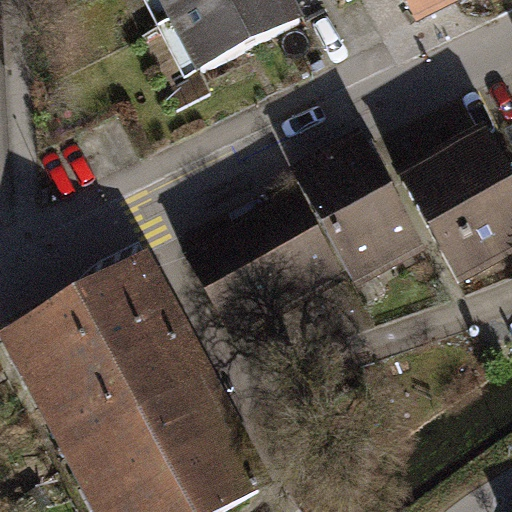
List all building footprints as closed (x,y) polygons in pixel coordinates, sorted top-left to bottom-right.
[(143,0),(189,93),(301,38),(284,5),(282,0),(143,0)] [(463,25),(449,0),(397,0),(423,46),(435,39),(463,25)] [(509,0),(449,0),(463,25),(509,0)] [(511,280),(511,191),(488,147),(467,158),(403,192),(464,306),(511,280)] [(375,166),(365,148),(294,188),(361,307),(432,268),(375,166)] [(344,302),(291,207),(188,264),(240,359),(344,302)] [(28,404),(177,321),(151,274),(2,357),(28,404)] [(54,450),(203,368),(177,321),(28,404),(54,450)] [(81,497),(229,414),(203,368),(54,450),(81,497)] [(88,511),(164,511),(256,461),(229,414),(81,497),(88,511)] [(274,511),(282,508),(256,461),(164,511),(274,511)]
